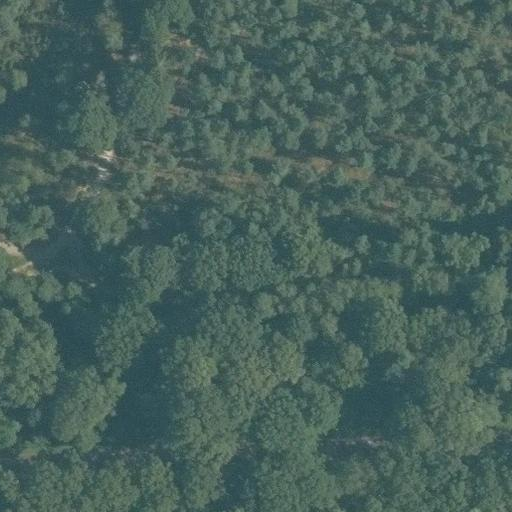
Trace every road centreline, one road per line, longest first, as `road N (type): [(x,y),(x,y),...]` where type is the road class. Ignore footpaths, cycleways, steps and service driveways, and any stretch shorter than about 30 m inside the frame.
road 1 (track): [(41,269),(151,377),(511,379)]
road 2 (tertiary): [(0,470),(511,445)]
road 3 (track): [(511,282),(154,298),(41,269)]
